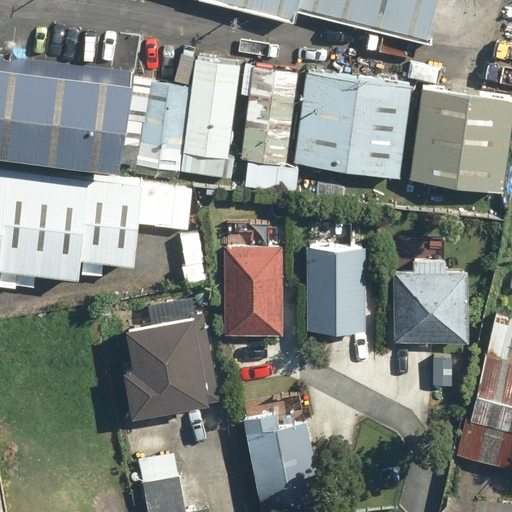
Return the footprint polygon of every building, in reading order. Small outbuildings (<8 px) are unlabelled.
[(295,9),(426,40),(435,0),(222,0),(293,17),(295,9)] [(136,163),(231,175),(233,155),(228,154),(240,62),(196,56),(192,87),(147,81),(146,95),(136,94),(130,143),(139,143),(136,163)] [(0,151),(120,166),(130,78),(0,62),(0,151)] [(245,184),(295,191),(299,164),(287,162),(298,70),(245,63),(241,93),(249,94),(241,157),(248,158),(245,184)] [(293,161),(400,174),(411,84),(305,70),(293,161)] [(410,175),(504,187),(511,120),(511,97),(421,85),(410,175)] [(0,159),(0,266),(76,276),(78,253),(132,259),(142,175),(0,159)] [(279,239),(220,240),(222,332),(280,331),(279,239)] [(363,240),(303,241),(305,328),(365,327),(363,240)] [(463,265),(391,266),(392,338),(464,337),(463,265)] [(108,303),(97,305),(99,317),(111,315),(108,303)] [(462,454),(511,464),(511,358),(501,356),(510,316),(493,312),(462,454)] [(124,370),(132,414),(208,401),(194,314),(126,325),(133,368),(124,370)] [(274,408),(240,414),(257,504),(318,492),(303,416),(276,421),(274,408)] [(144,480),(149,511),(195,511),(195,509),(186,511),(179,474),(144,480)]
